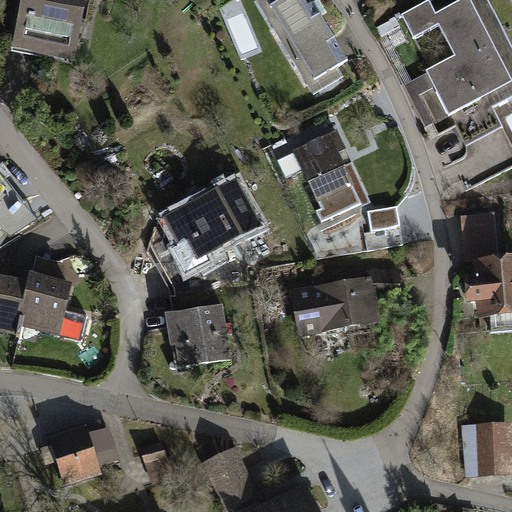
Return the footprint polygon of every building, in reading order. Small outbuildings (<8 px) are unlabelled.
[(21,0),(12,47),(75,59),(86,0),(21,0)] [(257,0),(314,95),(343,77),(337,66),(348,60),(312,2),(309,4),(306,0),(257,0)] [(511,48),(486,0),(428,0),(400,15),(413,39),(440,25),(455,55),(426,70),(467,148),(504,129),(494,109),(511,99),(511,48)] [(336,133),(295,153),(322,210),(317,213),(322,224),(361,206),(362,209),(371,204),(352,164),(346,167),(340,154),(345,151),(336,133)] [(261,224),(237,179),(219,188),(216,190),(165,217),(158,221),(170,244),(166,246),(184,279),(213,263),(209,255),(262,226),(261,224)] [(397,212),(372,217),(375,232),(364,234),(367,251),(403,244),(397,212)] [(473,260),(499,257),(496,213),(461,217),(465,263),(473,262),(473,260)] [(474,274),(466,275),(468,303),(478,302),(479,320),(511,316),(511,256),(499,257),(473,260),(473,262),(474,274)] [(345,281),(292,290),(301,336),(380,320),(375,293),(400,294),(401,271),(372,270),(344,275),(345,281)] [(0,276),(0,332),(21,337),(23,328),(84,342),(91,314),(67,309),(73,283),(30,273),(27,283),(0,276)] [(223,305),(166,314),(171,346),(175,346),(179,369),(232,360),(223,305)] [(99,422),(49,438),(64,484),(101,472),(99,463),(115,458),(106,429),(101,430),(99,422)] [(511,423),(463,427),(466,479),(511,475),(511,423)] [(174,478),(162,442),(140,449),(152,485),(174,478)] [(203,465),(226,511),(257,497),(234,451),(203,465)] [(252,511),(314,511),(303,488),(252,511)]
